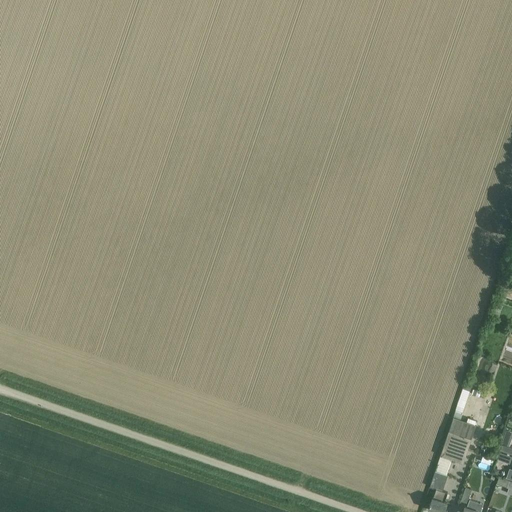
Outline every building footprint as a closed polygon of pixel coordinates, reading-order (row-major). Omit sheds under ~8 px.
[(432,497),(428,510),(434,511),(443,511),(447,502),(445,501),(448,492),(442,490),(448,474),(447,474),(452,459),(463,463),(476,425),(460,420),(466,403),(458,400),(455,410),(453,417),(440,455),(430,486),(436,488),(433,497),(432,497)] [(511,448),(501,445),(497,456),(501,458),(503,453),(511,455),(511,469),(509,468),(506,478),(511,479),(511,481),(499,477),(496,484),(506,487),(508,488),(511,489),(511,448)] [(489,456),(487,462),(499,466),(501,460),(489,456)] [(491,473),(497,475),(499,469),(493,467),(491,473)] [(465,487),(461,501),(467,503),(468,499),(471,489),(465,487)] [(463,511),(462,511),(480,511),(483,504),(468,499),(467,503),(466,507),(465,507),(463,511)]
